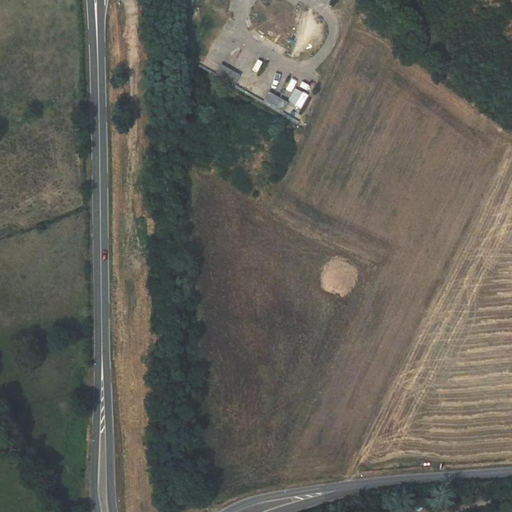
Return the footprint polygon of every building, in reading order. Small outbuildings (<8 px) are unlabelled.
[(354,14),(366,23),(370,17),(368,15),(370,13),(365,9),(363,12),(357,8),(354,14)] [(220,63),(228,50),(215,41),(207,54),(220,63)] [(246,63),(240,76),(252,82),(258,68),(246,63)] [(280,88),(287,74),(273,67),(266,81),(280,88)] [(222,69),(218,75),(230,81),(233,76),(230,74),(231,72),(226,69),(225,71),(222,69)] [(287,99),(300,107),(308,93),(295,85),(287,99)] [(273,99),(270,97),(266,102),(277,109),(281,103),(277,101),(278,99),(274,97),(273,99)]
